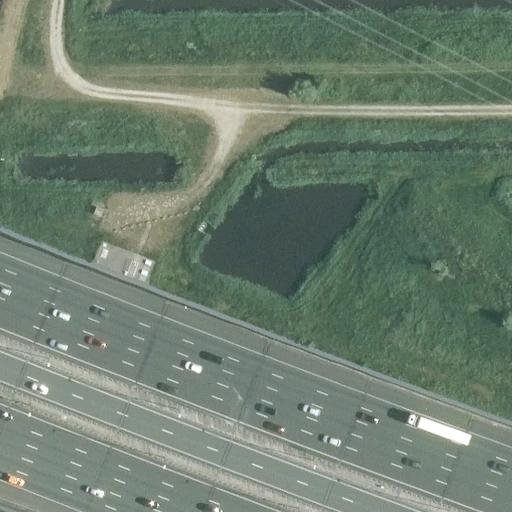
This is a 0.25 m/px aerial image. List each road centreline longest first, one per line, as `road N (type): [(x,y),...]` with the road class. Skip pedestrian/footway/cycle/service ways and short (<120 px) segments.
road 1 (motorway): [(511,486),(0,282)]
road 2 (motorway): [(0,364),(379,511)]
road 3 (motorway): [(0,437),(196,511)]
